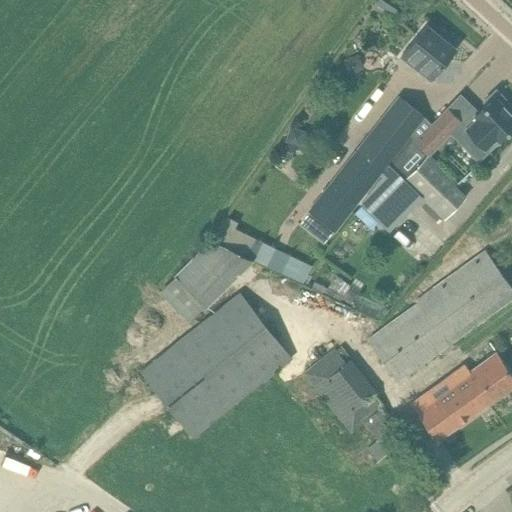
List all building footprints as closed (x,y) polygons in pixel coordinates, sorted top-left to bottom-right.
[(393,13),(401,1),(399,0),(376,0),(376,2),(393,13)] [(430,80),(455,48),(452,46),(456,41),(441,30),(438,34),(427,25),(401,57),(430,80)] [(486,104),(463,125),(488,151),(511,128),(511,113),(509,111),(511,108),(511,105),(496,89),(483,101),(486,104)] [(357,150),(299,223),(324,243),(363,194),(388,162),(410,134),(424,116),(399,97),(357,150)] [(388,162),(363,194),(389,219),(412,195),(422,203),(426,199),(427,201),(422,206),(436,221),(442,215),(445,218),(465,198),(424,159),(430,153),(451,134),(462,124),(462,123),(449,109),(433,124),(424,116),(410,134),(413,137),(391,165),(388,162)] [(290,126),(285,142),(295,145),(300,129),(290,126)] [(243,192),(268,210),(288,182),(263,165),(243,192)] [(313,266),(262,242),(234,228),(237,222),(227,217),(213,243),(252,260),(282,275),(302,284),(313,266)] [(511,288),(488,251),(363,332),(394,380),(511,303),(511,288)] [(241,292),(137,367),(187,437),(291,362),(241,292)] [(339,344),(302,373),(339,419),(375,390),(339,344)] [(437,440),(511,386),(511,373),(497,352),(470,372),(465,365),(411,404),(437,440)]
